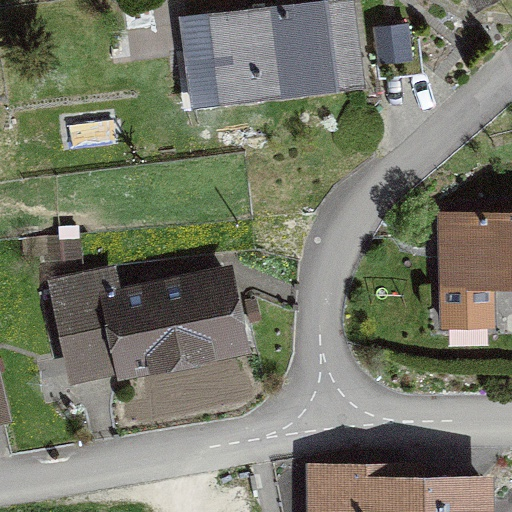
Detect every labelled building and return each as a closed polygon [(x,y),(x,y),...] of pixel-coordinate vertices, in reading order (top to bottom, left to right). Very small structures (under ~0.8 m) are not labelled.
[(357,79),(346,0),(333,0),(182,18),(188,61),(216,58),(221,96),(222,91),(311,80),(312,85),(357,79)] [(377,68),(422,63),(415,7),(371,12),(377,68)] [(490,323),(490,282),(511,281),(511,210),(441,213),(443,324),(490,323)] [(72,372),(121,361),(122,366),(240,341),(225,272),(116,293),(112,271),(61,282),(66,306),(59,308),(72,372)] [(481,511),(482,480),(389,480),(389,468),(316,469),(316,511),(481,511)]
